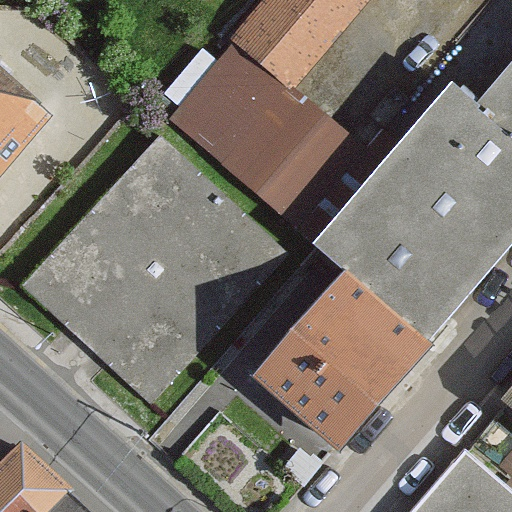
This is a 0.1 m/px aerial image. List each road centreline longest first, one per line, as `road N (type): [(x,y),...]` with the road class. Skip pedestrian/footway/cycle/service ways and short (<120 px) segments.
road 1 (residential): [(511,331),(348,511)]
road 2 (residential): [(155,511),(10,388)]
